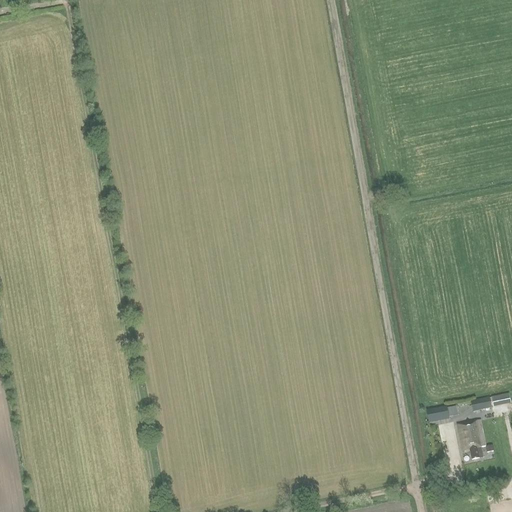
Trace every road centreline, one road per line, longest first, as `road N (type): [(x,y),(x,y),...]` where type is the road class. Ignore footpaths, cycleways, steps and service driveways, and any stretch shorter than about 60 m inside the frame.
road 1 (track): [(421,511),(329,0)]
road 2 (track): [(157,511),(66,2)]
road 3 (track): [(416,486),(293,511)]
